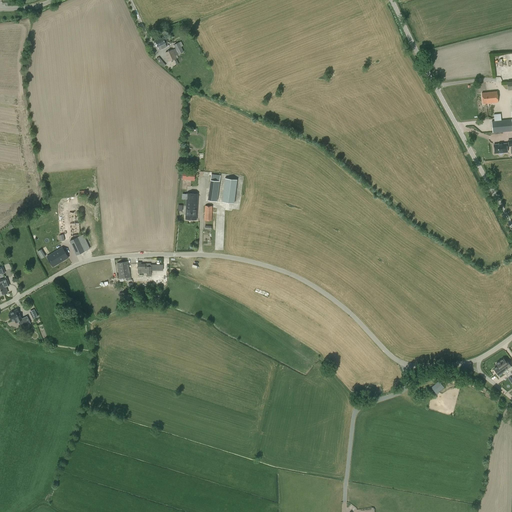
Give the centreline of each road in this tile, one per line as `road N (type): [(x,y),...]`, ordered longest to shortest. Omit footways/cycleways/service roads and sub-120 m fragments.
road 1 (unclassified): [(511,337),(462,363),(405,364),(305,281),(243,260),(174,255)]
road 2 (unclassified): [(511,228),(391,0)]
road 3 (residential): [(174,255),(87,260),(0,307)]
